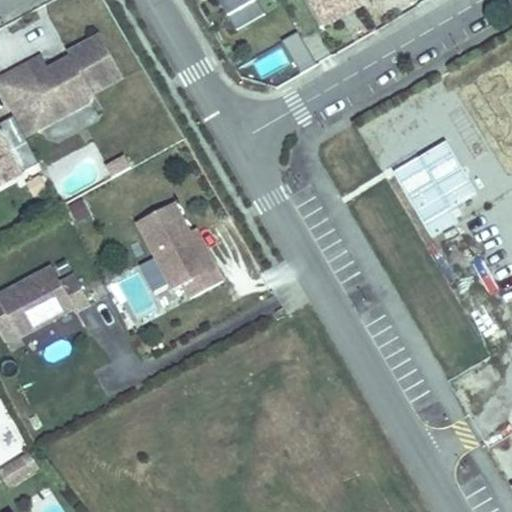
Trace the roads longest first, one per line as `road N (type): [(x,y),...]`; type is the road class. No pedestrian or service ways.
road 1 (residential): [(235,142),(452,511)]
road 2 (residential): [(473,0),(235,142)]
road 3 (residential): [(150,0),(235,142)]
